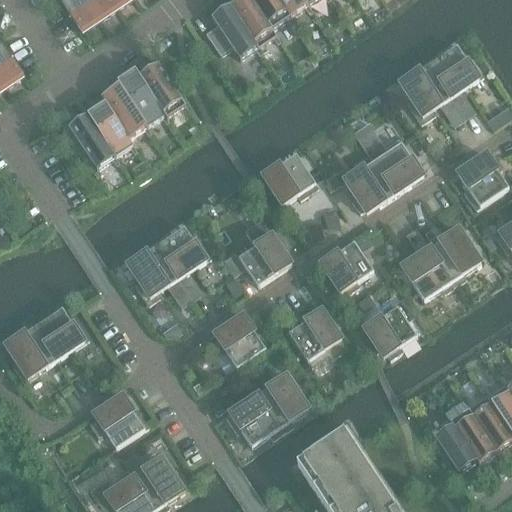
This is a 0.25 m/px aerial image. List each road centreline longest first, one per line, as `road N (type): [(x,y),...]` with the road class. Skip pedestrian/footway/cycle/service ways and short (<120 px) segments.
road 1 (residential): [(156,365),(511,129)]
road 2 (residential): [(156,365),(1,122)]
road 3 (residential): [(156,365),(48,429),(0,382)]
road 4 (residential): [(252,511),(156,365)]
road 5 (residential): [(71,75),(181,0)]
